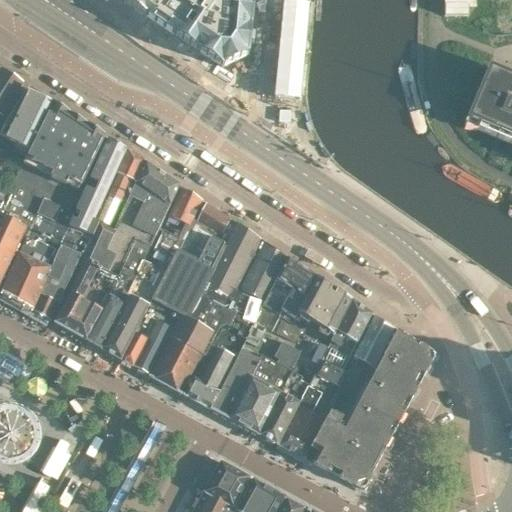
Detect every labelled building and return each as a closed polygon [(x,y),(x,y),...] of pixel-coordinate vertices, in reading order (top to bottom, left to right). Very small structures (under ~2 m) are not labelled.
[(123,0),(221,68),(248,56),(254,0),(123,0)] [(427,55),(395,56),(405,145),(425,143),(442,130),(440,127),(434,112),(432,108),(430,98),(427,55)] [(0,114),(2,115),(23,82),(3,67),(0,71),(0,114)] [(511,76),(489,67),(464,124),(466,125),(467,124),(478,129),(477,130),(511,143),(511,76)] [(48,100),(28,88),(0,132),(0,136),(16,144),(12,151),(26,158),(53,103),(48,100)] [(70,114),(53,103),(0,211),(0,214),(30,228),(44,198),(69,210),(105,136),(87,125),(70,114)] [(108,139),(72,219),(94,229),(95,226),(126,151),(108,139)] [(126,151),(95,226),(99,228),(100,225),(113,231),(145,164),(126,151)] [(458,151),(437,170),(443,175),(445,177),(468,190),(489,201),(501,206),(511,186),(474,165),(472,164),(470,162),(467,161),(465,159),(463,157),(461,155),(459,153),(458,151)] [(135,240),(150,247),(179,186),(145,164),(113,231),(100,225),(99,228),(95,226),(94,229),(91,236),(89,243),(83,256),(81,260),(87,263),(88,260),(94,263),(92,267),(117,279),(121,271),(135,240)] [(501,206),(496,215),(511,223),(511,186),(501,206)] [(201,201),(182,188),(169,216),(185,224),(183,229),(177,229),(173,236),(163,231),(154,250),(172,259),(201,201)] [(61,208),(44,200),(41,207),(1,293),(34,312),(68,234),(65,233),(68,226),(70,221),(66,219),(67,215),(60,212),(61,208)] [(230,220),(206,204),(180,252),(191,258),(202,237),(198,235),(203,226),(221,238),(230,220)] [(0,281),(26,228),(0,214),(0,281)] [(181,394),(190,378),(201,357),(236,289),(234,287),(260,240),(235,224),(202,289),(198,287),(152,378),(181,394)] [(51,321),(79,254),(83,256),(89,243),(68,234),(34,312),(51,321)] [(265,243),(239,290),(261,303),(287,258),(265,243)] [(265,305),(250,334),(266,343),(279,316),(293,322),(298,315),(317,278),(288,258),(264,300),(266,301),(265,305)] [(68,294),(54,323),(86,341),(104,302),(114,286),(117,279),(92,267),(94,263),(88,260),(87,263),(81,260),(66,293),(68,294)] [(164,278),(140,267),(134,280),(133,280),(123,301),(125,302),(102,350),(123,361),(152,301),(164,278)] [(152,378),(198,287),(168,270),(164,278),(152,301),(160,305),(144,338),(149,340),(135,368),(152,378)] [(132,276),(121,271),(117,279),(114,286),(104,302),(86,341),(102,350),(125,302),(123,301),(133,280),(130,279),(132,276)] [(352,300),(317,278),(298,315),(333,336),(352,300)] [(194,379),(184,395),(211,410),(242,351),(250,334),(265,305),(261,303),(239,290),(236,289),(201,357),(204,359),(194,379)] [(327,348),(321,360),(342,371),(363,331),(372,315),(372,314),(352,300),(333,336),(327,348)] [(135,368),(149,340),(144,338),(160,305),(152,301),(123,361),(135,368)] [(387,343),(395,329),(375,317),(354,357),(375,367),(387,343)] [(301,330),(282,321),(276,334),(296,343),(301,330)] [(398,331),(390,345),(344,430),(338,427),(342,418),(330,412),(325,421),(324,420),(303,460),(364,492),(435,356),(398,331)] [(312,341),(304,357),(305,359),(306,360),(310,362),(318,344),(312,341)] [(220,393),(211,410),(259,436),(280,392),(290,372),(291,370),(300,352),(282,342),(274,357),(279,360),(277,363),(261,355),(258,360),(242,351),(220,393)] [(318,344),(310,362),(318,366),(321,360),(327,348),(318,344)] [(280,392),(259,436),(278,446),(303,460),(324,420),(322,419),(346,373),(342,371),(321,360),(318,366),(310,362),(306,360),(298,376),(290,372),(280,392)] [(347,398),(363,368),(353,364),(338,393),(347,398)] [(235,511),(232,510),(250,479),(221,463),(193,511),(235,511)] [(277,511),(285,498),(253,481),(235,511),(277,511)] [(310,511),(285,498),(277,511),(310,511)]
